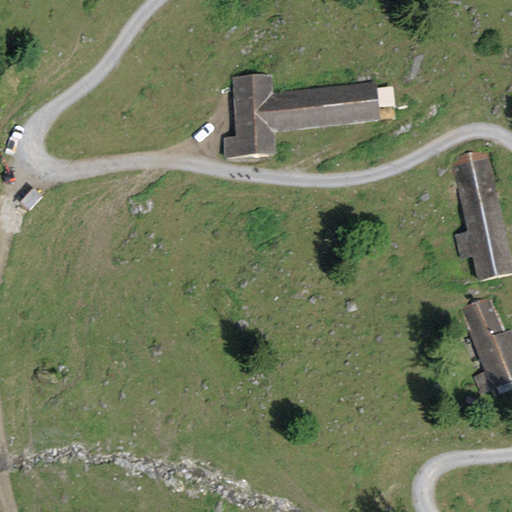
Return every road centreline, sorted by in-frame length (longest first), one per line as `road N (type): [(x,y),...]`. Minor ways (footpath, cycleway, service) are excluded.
road 1 (track): [(161,0),(110,64),(30,130),(29,158),(39,169),(67,173),(166,158),(332,179),(396,169),(482,128),(511,145)]
road 2 (track): [(511,452),(438,460),(414,488),(421,511)]
